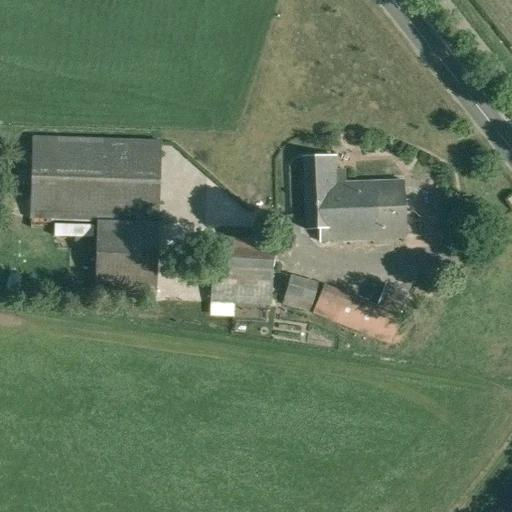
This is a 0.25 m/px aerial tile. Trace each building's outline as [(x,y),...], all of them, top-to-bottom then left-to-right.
[(154,296),(160,142),(32,137),(29,218),(97,220),(95,294),(154,296)] [(320,242),(405,238),(403,181),(336,184),(335,157),(302,157),(305,229),(319,229),(320,242)] [(273,240),(213,237),(212,302),(246,303),(272,303),(273,240)] [(318,283),(290,276),(285,295),(313,302),(318,283)] [(399,316),(323,284),(312,312),(387,344),(399,316)] [(400,315),(408,294),(386,286),(378,306),(400,315)]
